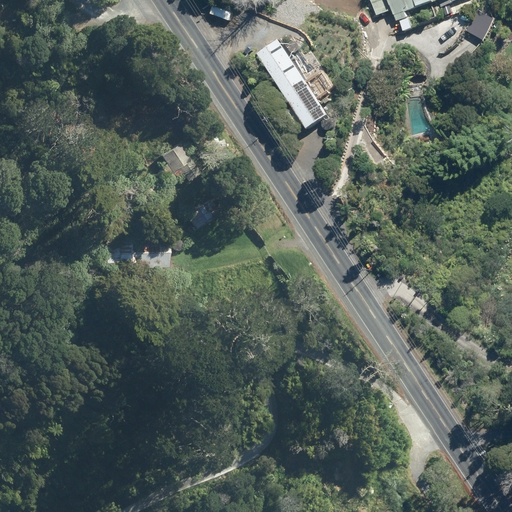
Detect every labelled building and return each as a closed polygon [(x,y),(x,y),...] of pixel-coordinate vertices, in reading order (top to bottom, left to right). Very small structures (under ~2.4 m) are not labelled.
[(392,11),(396,22),(406,18),(404,13),(432,2),(432,4),(441,0),(369,0),(377,17),(392,11)] [(257,55),(306,131),(327,117),(278,42),(257,55)] [(175,141),(154,154),(165,171),(173,166),(182,180),(195,171),(175,141)] [(130,199),(138,206),(157,188),(149,180),(141,188),(135,182),(130,186),(136,193),(130,199)] [(182,214),(191,228),(218,212),(210,197),(182,214)] [(100,241),(101,263),(123,262),(124,268),(164,266),(163,238),(100,241)]
